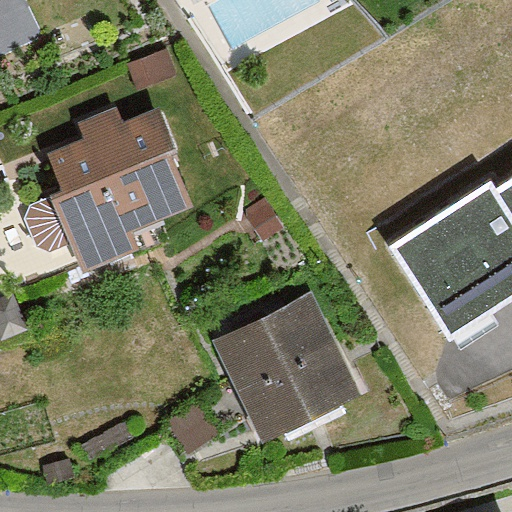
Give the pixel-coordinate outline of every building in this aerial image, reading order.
[(181,158),(164,116),(50,163),(65,200),(39,211),(33,227),(44,255),(60,263),(74,257),(187,211),(168,163),(181,158)] [(494,186),(394,251),(454,342),(511,304),(511,213),(504,201),(494,186)] [(288,279),(303,309),(314,303),(326,328),(339,321),(312,267),(288,279)] [(326,328),(314,303),(303,309),(220,349),(267,445),(361,399),(326,328)] [(222,399),(171,432),(191,464),(242,431),(222,399)]
